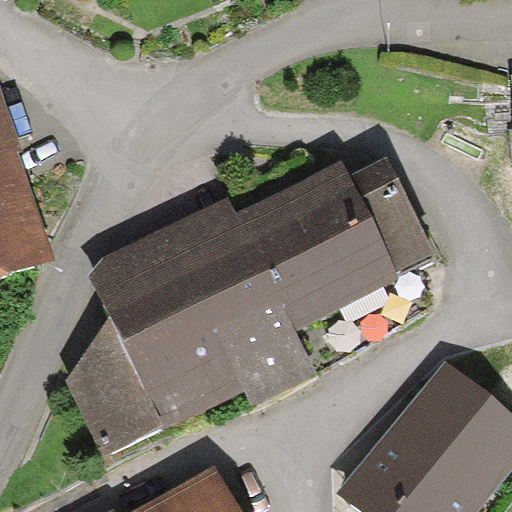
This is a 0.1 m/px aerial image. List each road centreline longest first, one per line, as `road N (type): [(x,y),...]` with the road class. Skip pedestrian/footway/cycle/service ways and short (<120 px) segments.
road 1 (residential): [(94,511),(280,424),(485,311)]
road 2 (residential): [(485,311),(473,245),(433,184),(389,150),(151,114)]
road 3 (residential): [(0,433),(77,250),(151,114)]
road 4 (residential): [(151,114),(354,0)]
road 5 (residential): [(0,24),(65,73),(151,114)]
road 6 (residential): [(376,0),(511,19)]
